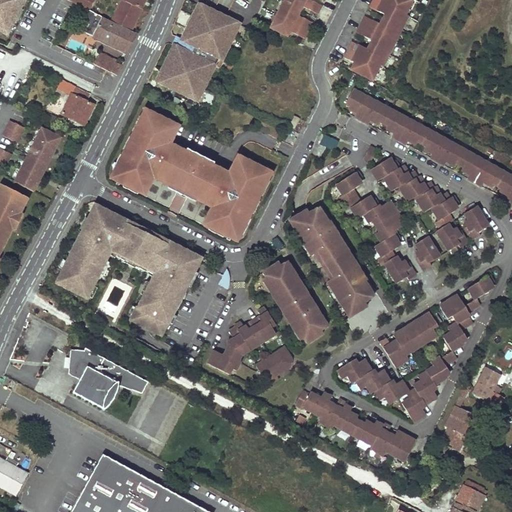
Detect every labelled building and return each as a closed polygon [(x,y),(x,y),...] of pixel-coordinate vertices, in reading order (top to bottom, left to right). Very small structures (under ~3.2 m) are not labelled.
[(0,0),(0,32),(7,35),(24,0),(0,0)] [(89,0),(67,0),(85,9),(89,0)] [(122,0),(112,22),(130,31),(144,0),(122,0)] [(282,0),(269,26),(286,35),(303,0),(282,0)] [(311,0),(307,0),(304,7),(316,13),(320,5),(311,0)] [(352,42),(344,58),(353,62),(358,65),(355,71),(371,80),(379,65),(381,67),(406,16),(403,15),(411,0),(410,0),(372,0),(369,8),(383,15),(378,25),(364,18),(356,33),(371,40),(366,50),(352,42)] [(201,6),(197,5),(181,39),(184,41),(201,6)] [(236,23),(201,6),(184,41),(181,39),(178,38),(174,47),(176,48),(158,83),(194,101),(211,65),(214,67),(219,58),(236,23)] [(89,11),(84,19),(91,22),(85,33),(92,36),(102,17),(94,13),(89,11)] [(299,15),(291,31),(303,38),(312,22),(299,15)] [(102,17),(92,36),(128,55),(137,35),(130,31),(112,22),(102,17)] [(240,25),(236,23),(219,58),(222,60),(240,25)] [(174,47),(172,46),(155,82),(158,83),(176,48),(174,47)] [(94,65),(110,73),(115,64),(116,62),(100,54),(94,65)] [(110,73),(117,76),(122,67),(115,64),(110,73)] [(214,67),(211,65),(194,101),(197,102),(214,67)] [(74,87),(60,115),(83,126),(93,106),(86,102),(89,95),(74,87)] [(511,177),(352,90),(345,104),(349,106),(348,107),(348,108),(349,109),(349,110),(351,111),(352,111),(354,110),(354,109),(357,110),(355,113),(353,117),(368,125),(370,121),(371,118),(374,120),(373,121),(374,122),(374,123),(375,124),(376,124),(377,124),(379,124),(379,123),(386,126),(386,128),(387,130),(390,131),(392,129),(394,131),(393,133),(391,137),(406,145),(408,141),(409,138),(412,140),(411,141),(411,142),(412,143),(412,144),(413,144),(414,145),(415,144),(417,144),(417,143),(425,147),(425,148),(425,149),(425,150),(426,151),(427,152),(428,152),(429,151),(431,150),(433,152),(432,154),(429,158),(444,166),(446,162),(447,160),(449,161),(449,162),(450,164),(451,165),(452,166),(454,165),(455,164),(463,168),(463,170),(463,171),(463,172),(465,173),(466,172),(467,172),(468,172),(470,173),(469,175),(467,179),(481,187),(483,183),(484,180),(487,182),(487,183),(487,184),(487,185),(488,186),(489,186),(490,186),(492,186),(493,185),(500,189),(500,190),(500,191),(500,193),(502,194),(504,194),(505,193),(505,192),(508,194),(507,196),(504,200),(511,203),(511,177)] [(157,119),(144,112),(140,119),(143,121),(139,128),(136,127),(133,132),(129,141),(132,143),(127,152),(124,150),(120,159),(117,164),(120,165),(116,173),(113,172),(110,179),(123,186),(124,183),(131,186),(130,189),(138,193),(144,196),(151,183),(148,181),(152,172),(164,178),(162,183),(176,191),(178,187),(188,192),(187,196),(201,203),(203,198),(216,205),(212,214),(209,212),(202,225),(208,228),(215,232),(217,229),(224,233),(223,235),(236,241),(240,234),(238,232),(241,225),(244,226),(246,221),(251,213),(248,211),(253,202),(256,203),(260,194),(262,189),(260,188),(264,180),(267,182),(270,175),(257,168),(256,170),(249,167),(250,165),(243,161),(237,158),(227,177),(212,168),(186,155),(169,147),(178,129),(172,126),(164,122),(163,124),(156,120),(157,119)] [(173,123),(159,116),(157,119),(156,120),(163,124),(164,122),(172,126),(173,123)] [(299,119),(293,116),(288,127),(294,130),(299,119)] [(140,119),(137,118),(131,131),(133,132),(136,127),(139,128),(143,121),(140,119)] [(23,129),(10,122),(2,137),(16,144),(23,129)] [(59,139),(41,130),(13,183),(32,193),(59,139)] [(337,141),(331,139),(328,146),(333,148),(337,141)] [(129,141),(127,140),(122,149),(124,150),(127,152),(132,143),(129,141)] [(376,151),(369,147),(363,158),(365,162),(369,164),(376,151)] [(0,150),(0,168),(2,170),(10,155),(0,150)] [(120,159),(118,157),(111,171),(113,172),(116,173),(120,165),(117,164),(120,159)] [(258,166),(244,158),(243,161),(250,165),(249,167),(256,170),(257,168),(258,166)] [(387,160),(370,170),(377,181),(383,178),(392,192),(399,188),(408,203),(415,198),(424,214),(431,210),(438,222),(435,224),(439,230),(436,232),(448,252),(458,246),(460,248),(466,244),(459,232),(457,233),(455,231),(455,230),(454,230),(453,230),(452,230),(451,231),(447,225),(451,222),(448,217),(456,212),(457,210),(456,208),(456,207),(458,205),(453,197),(448,199),(445,193),(439,196),(438,195),(439,194),(435,187),(432,188),(429,182),(423,186),(422,184),(423,183),(419,176),(416,178),(412,172),(407,175),(405,173),(407,173),(402,166),(398,168),(394,161),(391,162),(389,161),(387,160)] [(152,172),(148,181),(151,183),(153,178),(162,183),(164,178),(152,172)] [(361,179),(356,172),(335,185),(342,196),(339,198),(343,204),(347,211),(350,209),(357,220),(363,216),(368,224),(372,222),(378,233),(375,234),(380,244),(374,248),(380,258),(378,260),(381,266),(384,265),(396,284),(406,278),(408,281),(415,276),(407,264),(405,266),(403,263),(401,262),(400,262),(399,263),(395,258),(394,258),(391,253),(394,251),(399,248),(399,245),(397,244),(400,242),(394,233),(397,231),(398,233),(405,229),(389,201),(382,206),(383,207),(380,209),(374,199),(371,201),(370,199),(368,198),(367,198),(359,202),(352,191),(359,187),(360,185),(360,183),(359,181),(361,179)] [(267,182),(264,180),(260,188),(262,189),(260,194),(262,196),(269,183),(267,182)] [(123,186),(122,188),(128,191),(130,189),(131,186),(124,183),(123,186)] [(26,201),(27,199),(1,185),(0,186),(0,251),(11,229),(19,214),(26,201)] [(188,192),(178,187),(176,191),(176,193),(186,198),(187,196),(188,192)] [(203,198),(201,203),(211,208),(209,212),(212,214),(216,205),(203,198)] [(258,205),(256,203),(253,202),(248,211),(251,213),(253,214),(258,205)] [(106,214),(92,207),(86,220),(79,233),(79,234),(80,235),(78,240),(70,256),(67,262),(65,261),(64,262),(60,271),(54,283),(67,289),(66,291),(85,300),(86,297),(91,288),(92,286),(91,285),(96,274),(103,262),(106,256),(108,252),(114,255),(115,255),(114,258),(143,273),(144,270),(146,271),(152,274),(150,278),(147,284),(140,297),(135,308),(134,307),(134,309),(128,318),(127,321),(146,331),(147,329),(160,336),(166,324),(170,316),(170,315),(169,314),(172,307),(179,293),(182,288),(183,288),(184,287),(191,273),(197,261),(183,252),(174,248),(173,250),(168,248),(170,246),(162,242),(159,246),(154,243),(131,231),(125,228),(127,225),(120,221),(119,223),(113,220),(114,218),(106,214)] [(488,227),(475,207),(464,214),(468,220),(467,220),(466,222),(466,224),(467,227),(465,228),(472,240),(479,236),(478,233),(488,227)] [(297,219),(290,224),(298,236),(299,235),(307,247),(305,248),(306,249),(311,257),(315,254),(317,253),(333,278),(330,280),(326,282),(331,290),(333,289),(342,302),(339,303),(347,315),(355,311),(356,313),(366,307),(364,302),(373,297),(364,282),(366,281),(360,272),(357,270),(354,271),(351,267),(353,266),(338,240),(336,241),(333,237),(335,235),(335,231),(329,222),(327,223),(318,209),(309,215),(306,211),(296,217),(297,219)] [(107,211),(106,214),(114,218),(113,220),(119,223),(120,221),(121,218),(107,211)] [(11,229),(15,231),(22,216),(19,214),(11,229)] [(297,219),(296,217),(295,215),(288,220),(290,224),(297,219)] [(75,231),(79,233),(86,220),(82,218),(75,231)] [(244,226),(241,225),(238,232),(240,234),(242,235),(248,222),(246,221),(244,226)] [(157,238),(133,226),(131,231),(154,243),(157,238)] [(223,235),(224,233),(217,229),(215,232),(208,228),(207,230),(222,237),(223,235)] [(298,236),(296,237),(304,250),(306,249),(305,248),(307,247),(299,235),(298,236)] [(429,264),(439,257),(427,238),(415,245),(419,251),(418,252),(417,253),(417,255),(418,257),(416,259),(423,271),(431,266),(429,264)] [(78,240),(74,239),(66,254),(70,256),(78,240)] [(184,250),(170,243),(170,246),(168,248),(173,250),(174,248),(183,252),(184,250)] [(317,253),(315,254),(330,280),(333,278),(317,253)] [(64,262),(60,260),(55,268),(60,271),(64,262)] [(107,264),(103,262),(96,274),(101,276),(107,264)] [(278,263),(261,274),(264,278),(273,292),(270,293),(275,300),(278,298),(291,318),(287,321),(292,328),(295,326),(303,340),(306,344),(322,334),(321,331),(327,328),(321,318),(319,319),(291,274),(293,273),(286,262),(280,266),(278,263)] [(195,275),(191,273),(184,287),(188,289),(195,275)] [(493,283),(488,276),(467,289),(474,300),(463,307),(456,296),(450,300),(452,303),(450,304),(448,302),(445,303),(439,307),(447,320),(451,317),(455,323),(446,328),(449,333),(442,338),(450,352),(439,359),(438,357),(430,362),(433,367),(418,377),(420,381),(411,386),(414,390),(407,394),(400,382),(394,385),(384,370),(373,376),(363,360),(354,365),(352,361),(337,370),(342,379),(347,376),(352,384),(356,381),(361,390),(366,387),(370,394),(375,392),(380,400),(385,397),(389,405),(406,395),(408,399),(401,404),(412,423),(424,415),(419,407),(423,404),(423,405),(435,397),(430,389),(434,386),(434,385),(442,380),(442,379),(445,377),(443,374),(448,372),(444,365),(456,358),(451,351),(457,348),(456,347),(463,343),(461,340),(465,338),(460,330),(472,323),(468,316),(469,315),(468,313),(480,305),(476,299),(490,291),(491,289),(491,287),(491,286),(493,283)] [(273,292),(264,278),(263,281),(263,282),(262,283),(266,290),(267,289),(270,293),(273,292)] [(147,284),(143,282),(137,294),(140,297),(147,284)] [(95,290),(91,288),(86,297),(90,299),(95,290)] [(333,289),(331,290),(330,291),(338,304),(339,303),(342,302),(333,289)] [(182,295),(179,293),(172,307),(175,309),(182,295)] [(278,298),(275,300),(287,321),(291,318),(278,298)] [(124,316),(128,318),(134,309),(129,306),(124,316)] [(264,308),(257,312),(259,318),(258,317),(251,322),(245,326),(245,327),(244,328),(240,322),(234,327),(235,328),(228,332),(233,340),(229,343),(228,345),(228,347),(222,358),(220,356),(220,355),(213,351),(206,364),(228,376),(232,369),(235,371),(240,362),(238,361),(241,356),(268,339),(275,334),(271,327),(275,325),(264,308)] [(355,311),(347,315),(349,319),(357,314),(356,313),(355,311)] [(98,315),(95,314),(92,320),(106,327),(109,321),(105,319),(99,317),(98,315)] [(386,340),(379,344),(394,367),(407,359),(404,355),(435,335),(431,329),(436,326),(428,314),(422,317),(421,319),(421,322),(419,323),(417,320),(411,324),(404,329),(405,331),(404,333),(401,331),(400,331),(399,332),(392,336),(396,341),(394,344),(395,346),(392,348),(390,345),(386,340)] [(295,326),(292,328),(295,332),(293,333),(298,340),(299,339),(303,340),(295,326)] [(79,380),(73,393),(104,410),(112,403),(117,394),(118,385),(142,394),(147,382),(86,348),(83,351),(71,349),(68,373),(79,380)] [(289,360),(283,351),(269,360),(268,358),(255,366),(266,383),(276,376),(275,374),(287,366),(289,360)] [(476,366),(466,385),(470,387),(468,392),(486,402),(491,393),(499,378),(476,366)] [(447,429),(439,444),(457,453),(475,417),(459,409),(468,392),(470,387),(466,385),(444,427),(447,429)] [(511,388),(507,386),(501,399),(503,400),(511,404),(511,388)] [(308,395),(302,392),(294,405),(302,409),(320,418),(317,423),(331,430),(333,427),(371,446),(369,450),(383,457),(385,452),(404,462),(415,441),(408,438),(406,441),(403,439),(404,437),(403,435),(396,431),(393,437),(392,436),(390,436),(387,438),(384,436),(386,433),(389,427),(383,424),(382,425),(375,422),(373,426),(371,428),(368,426),(368,425),(368,423),(366,422),(364,423),(363,424),(357,420),(355,416),(351,417),(348,415),(349,413),(351,409),(344,405),(345,404),(338,400),(334,407),(333,410),(330,408),(331,406),(330,404),(328,403),(331,397),(323,393),(320,398),(312,394),(310,394),(309,394),(308,395)] [(491,393),(486,402),(499,408),(503,400),(501,399),(491,393)] [(204,511),(101,455),(70,511),(204,511)] [(19,462),(9,456),(4,464),(16,469),(19,462)] [(0,461),(0,487),(16,495),(26,475),(16,469),(4,464),(0,461)] [(467,482),(451,511),(477,511),(487,494),(485,493),(485,491),(467,482)]
